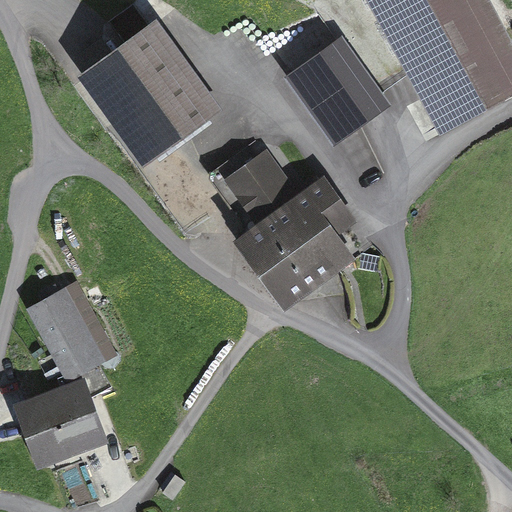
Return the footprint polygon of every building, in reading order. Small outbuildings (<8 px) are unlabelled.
[(511,40),(490,0),(368,0),(439,132),(511,93),(511,40)] [(157,22),(78,81),(144,171),(223,113),(157,22)] [(341,33),(285,73),(334,142),(391,102),(341,33)] [(257,229),(233,247),(286,314),(359,261),(339,239),(359,224),(323,181),(300,197),(266,151),(224,181),(257,229)] [(76,283),(28,311),(67,387),(85,380),(92,398),(112,389),(100,368),(118,357),(76,283)] [(67,387),(12,408),(37,473),(109,446),(92,398),(85,380),(67,387)] [(186,483),(175,475),(163,495),(173,502),(186,483)]
